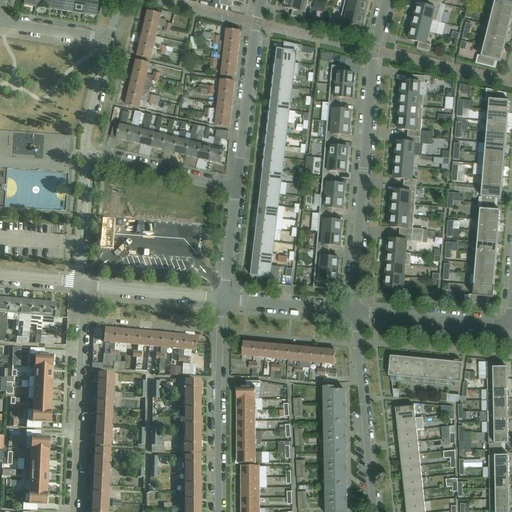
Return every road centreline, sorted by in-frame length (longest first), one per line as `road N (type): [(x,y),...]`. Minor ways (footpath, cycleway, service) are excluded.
road 1 (residential): [(351,313),(374,49),(386,0)]
road 2 (residential): [(74,511),(86,285)]
road 3 (residential): [(222,300),(219,511)]
road 4 (residential): [(370,511),(359,313)]
road 5 (residential): [(236,187),(261,0)]
road 6 (residential): [(85,151),(236,187)]
road 7 (residential): [(359,313),(508,326)]
road 8 (residential): [(86,285),(222,300)]
road 9 (residential): [(77,285),(85,151)]
road 10 (residential): [(222,300),(351,313)]
